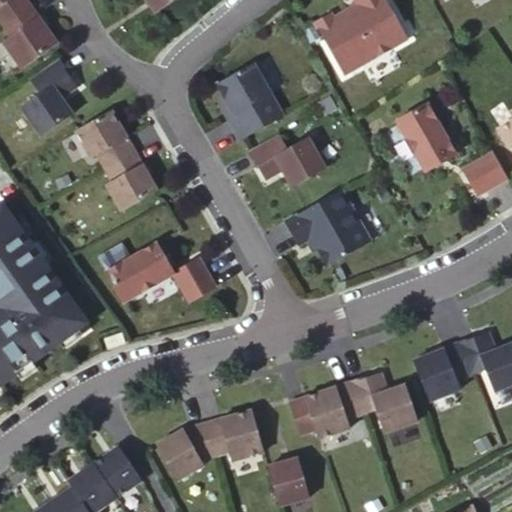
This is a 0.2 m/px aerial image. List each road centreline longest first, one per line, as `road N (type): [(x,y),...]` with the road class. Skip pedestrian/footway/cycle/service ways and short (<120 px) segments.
road 1 (residential): [(302,332),(146,368),(68,404),(0,455)]
road 2 (residential): [(302,332),(176,121),(172,88)]
road 3 (residential): [(511,246),(400,299),(302,332)]
road 4 (residential): [(74,0),(99,46),(154,86),(172,88)]
road 5 (residential): [(172,88),(187,58),(256,0)]
